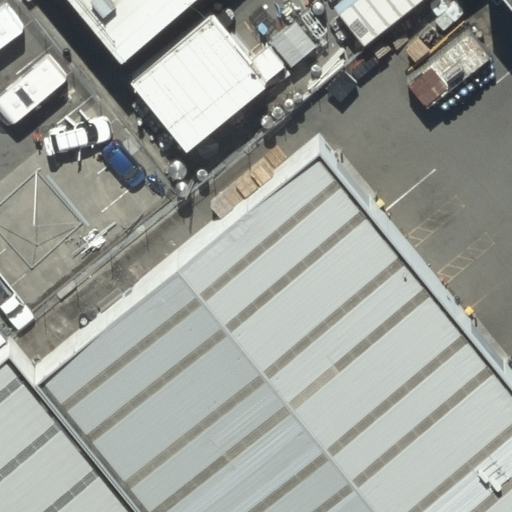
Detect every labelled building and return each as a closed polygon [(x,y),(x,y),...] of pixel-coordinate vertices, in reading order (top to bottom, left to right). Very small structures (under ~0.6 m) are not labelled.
[(68,0),(122,65),(196,0),(68,0)] [(424,0),(349,0),(338,9),(366,47),(424,0)] [(213,18),(134,84),(189,149),(265,86),(213,18)] [(511,511),(511,341),(353,140),(54,375),(162,511),(511,511)] [(162,511),(54,375),(0,416),(0,511),(162,511)]
